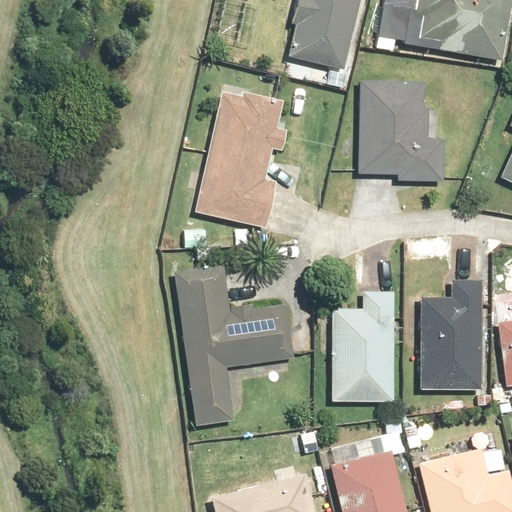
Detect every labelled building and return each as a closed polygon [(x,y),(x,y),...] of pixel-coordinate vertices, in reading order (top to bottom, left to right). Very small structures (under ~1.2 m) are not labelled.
[(338,66),(354,0),(291,0),(279,52),(338,66)] [(497,58),(506,0),(412,0),(410,14),(417,15),(413,35),(432,38),(430,47),(497,58)] [(402,7),(373,3),(368,41),(397,45),(402,7)] [(420,79),(355,78),(353,173),(391,174),(391,180),(437,180),(438,137),(423,136),(424,106),(419,106),(420,79)] [(236,95),(216,90),(188,212),(259,228),(270,179),(261,177),(267,148),(278,150),(283,128),(272,125),(278,99),(237,90),(236,95)] [(511,109),(505,125),(511,128),(511,141),(496,175),(511,182),(511,109)] [(178,229),(177,248),(203,249),(203,230),(178,229)] [(220,262),(168,270),(191,425),(232,419),(224,366),(290,356),(282,302),(249,307),(248,302),(226,305),(220,262)] [(446,297),(415,296),(413,388),(475,389),(477,279),(447,278),(446,297)] [(358,308),(326,308),(325,401),(387,401),(389,290),(358,289),(358,308)] [(511,318),(492,321),(500,385),(511,383),(511,318)] [(407,511),(388,446),(323,465),(336,511),(407,511)] [(475,447),(414,462),(426,511),(511,511),(511,508),(503,469),(482,474),(475,447)] [(313,511),(304,472),(206,495),(209,511),(313,511)]
